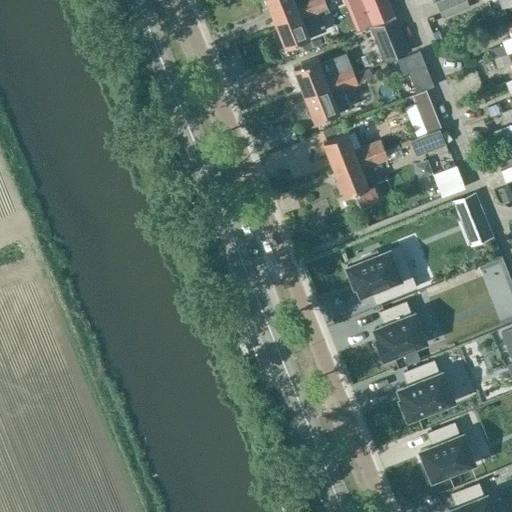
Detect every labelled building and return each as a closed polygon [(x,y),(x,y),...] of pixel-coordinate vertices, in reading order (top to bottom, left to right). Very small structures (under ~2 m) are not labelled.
[(266,0),(275,20),(324,1),(323,0),(266,0)] [(362,0),(372,24),(394,16),(387,0),(362,0)] [(466,0),(439,0),(435,2),(441,18),(469,7),(466,0)] [(324,1),(275,20),(286,47),(309,38),(309,37),(326,30),(320,15),(329,11),(324,1)] [(373,26),(388,63),(397,59),(409,54),(394,18),(373,26)] [(511,50),(511,21),(509,23),(511,31),(511,36),(501,41),(502,45),(490,50),(493,59),(507,53),(511,50)] [(438,29),(432,32),(435,41),(441,38),(438,29)] [(319,38),(294,47),(297,55),(322,45),(319,38)] [(397,59),(403,74),(425,65),(419,50),(409,54),(397,59)] [(316,59),(293,68),(304,95),(353,76),(349,67),(344,53),(318,63),(316,59)] [(507,53),(493,59),(497,69),(511,64),(507,53)] [(409,74),(397,78),(402,91),(413,87),(409,74)] [(353,76),(304,95),(314,122),(338,113),(338,112),(350,108),(343,90),(356,84),(353,76)] [(426,132),(438,127),(440,126),(426,90),(412,96),(426,132)] [(407,106),(398,110),(405,129),(414,125),(407,106)] [(326,142),(346,133),(342,123),(322,131),(326,142)] [(409,139),(415,152),(444,141),(438,127),(426,132),(409,139)] [(323,143),(334,170),(383,150),(379,141),(354,151),(346,133),(326,142),(323,143)] [(511,149),(496,156),(501,168),(511,163),(511,149)] [(383,150),(334,170),(345,197),(353,193),(358,207),(378,199),(372,183),(367,185),(361,170),(387,159),(383,150)] [(456,164),(433,173),(442,195),(447,193),(461,188),(464,186),(456,164)] [(511,164),(500,170),(504,182),(511,178),(511,164)] [(511,198),(507,186),(497,190),(502,203),(511,198)] [(473,192),(451,200),(460,221),(481,213),(473,192)] [(363,260),(346,267),(354,285),(356,284),(360,294),(370,289),(375,302),(415,287),(399,246),(378,254),(376,250),(361,256),(363,260)] [(384,324),(374,328),(378,338),(375,339),(383,357),(424,341),(413,313),(410,314),(405,301),(379,311),(384,324)] [(511,329),(500,334),(511,364),(511,329)] [(407,365),(420,360),(417,351),(404,357),(407,365)] [(408,385),(398,389),(402,398),(400,399),(407,418),(452,400),(440,372),(438,373),(433,360),(403,372),(408,385)] [(432,445),(420,450),(431,478),(472,462),(461,434),(458,435),(453,422),(427,432),(432,445)] [(456,506),(446,510),(447,511),(492,511),(485,494),(482,495),(477,482),(451,493),(456,506)]
